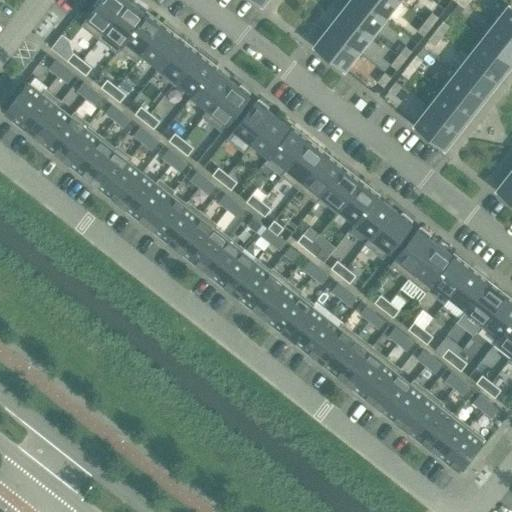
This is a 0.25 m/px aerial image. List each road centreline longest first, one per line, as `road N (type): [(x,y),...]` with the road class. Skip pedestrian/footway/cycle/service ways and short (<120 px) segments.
road 1 (residential): [(449,511),(0,155)]
road 2 (residential): [(200,0),(511,244)]
road 3 (tertiary): [(148,511),(0,394)]
